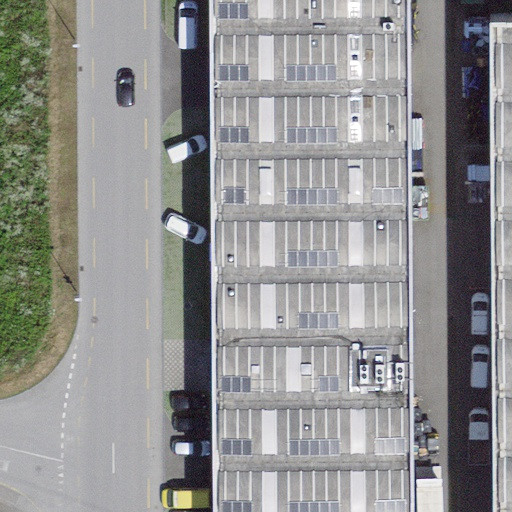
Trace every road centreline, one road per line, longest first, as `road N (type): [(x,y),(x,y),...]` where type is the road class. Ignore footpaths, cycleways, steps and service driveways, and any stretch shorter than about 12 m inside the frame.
road 1 (unclassified): [(124,0),(121,475)]
road 2 (unclassified): [(0,445),(121,475)]
